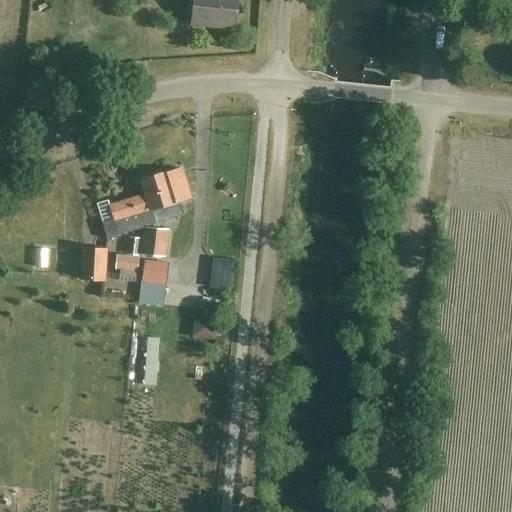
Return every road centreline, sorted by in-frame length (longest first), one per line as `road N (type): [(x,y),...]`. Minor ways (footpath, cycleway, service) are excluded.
road 1 (track): [(278,86),(247,511)]
road 2 (unclassified): [(388,511),(432,100)]
road 3 (unclassified): [(0,170),(64,127),(136,99),(204,85),(278,86)]
road 4 (unclassified): [(278,86),(432,100)]
